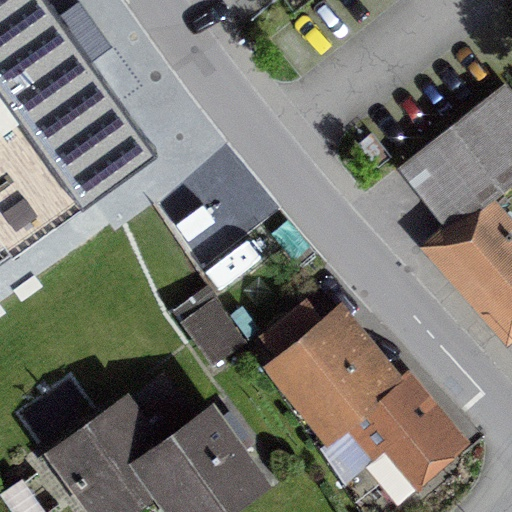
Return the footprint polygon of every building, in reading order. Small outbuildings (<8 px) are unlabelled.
[(48,0),(0,0),(0,262),(157,151),(79,42),(48,0)] [(405,159),(455,224),(483,199),(487,203),(511,183),(511,99),(501,85),(405,159)] [(431,246),(461,280),(511,234),(511,231),(487,203),(483,199),(455,224),(431,246)] [(511,234),(461,280),(507,333),(511,328),(511,234)] [(183,321),(211,362),(241,342),(213,301),(183,321)] [(453,438),(412,389),(392,405),(327,326),(282,364),(338,431),(350,421),(373,448),(360,458),(397,504),(420,485),(411,474),(453,438)] [(54,453),(96,511),(109,511),(155,479),(143,461),(187,429),(181,421),(188,415),(160,377),(54,453)] [(187,429),(143,461),(155,479),(178,511),(209,511),(256,479),(209,414),(187,429)]
